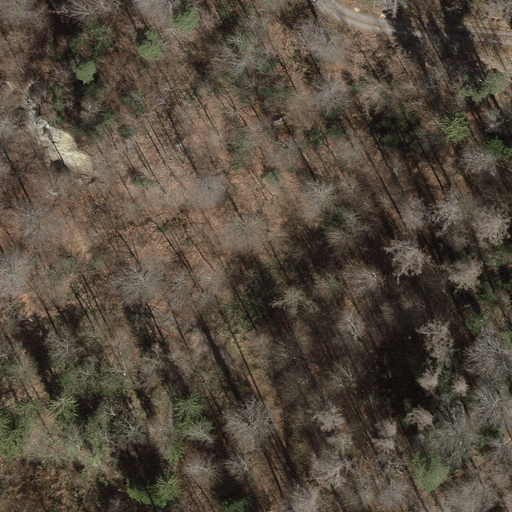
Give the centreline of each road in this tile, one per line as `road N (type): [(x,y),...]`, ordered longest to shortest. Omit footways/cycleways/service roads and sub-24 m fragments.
road 1 (track): [(0,358),(85,315),(146,313),(201,334),(267,396),(287,448),(287,511)]
road 2 (track): [(313,0),(373,32),(511,42)]
